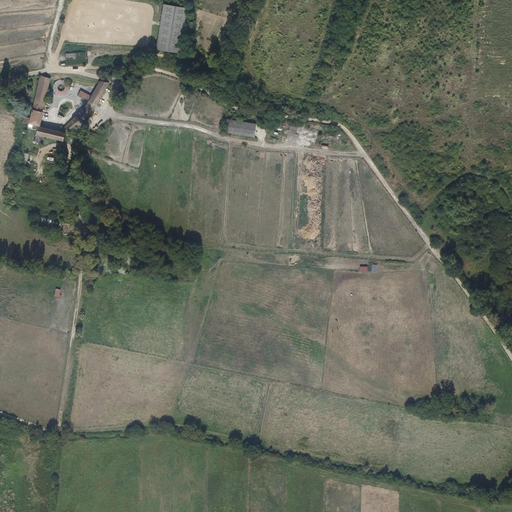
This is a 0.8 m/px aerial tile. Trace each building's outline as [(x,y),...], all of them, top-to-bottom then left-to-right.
[(156,49),(177,52),(180,30),(183,30),(186,6),(161,3),(156,49)] [(87,65),(86,52),(66,53),(66,65),(87,65)] [(64,78),(41,75),(29,125),(43,128),(46,114),(44,113),(45,108),(45,109),(46,104),(48,104),(50,99),(52,100),(58,83),(62,84),(64,78)] [(79,81),(67,79),(66,85),(78,87),(79,81)] [(57,131),(43,128),(40,137),(62,143),(64,133),(75,127),(85,120),(94,111),(109,82),(99,81),(87,109),(57,131)] [(89,124),(97,115),(94,111),(85,120),(89,124)] [(224,132),(254,136),(256,123),(226,119),(224,132)] [(76,154),(72,158),(78,163),(82,160),(76,154)] [(41,228),(61,229),(62,220),(42,219),(41,228)]
